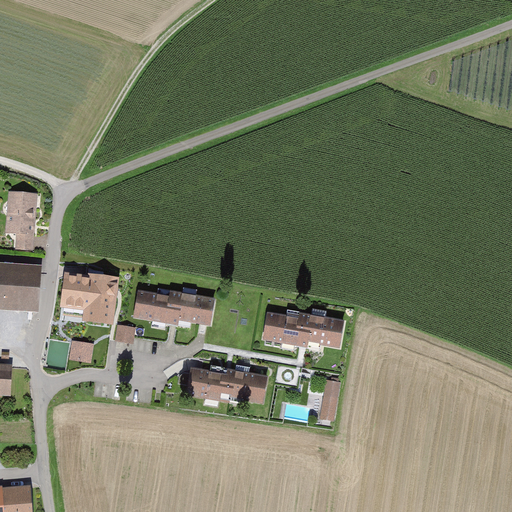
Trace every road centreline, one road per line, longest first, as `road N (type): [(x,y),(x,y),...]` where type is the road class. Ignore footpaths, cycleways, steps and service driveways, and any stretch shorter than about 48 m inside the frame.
road 1 (unclassified): [(53,511),(38,354),(69,190),(511,21)]
road 2 (track): [(223,0),(151,59),(69,190),(0,159)]
